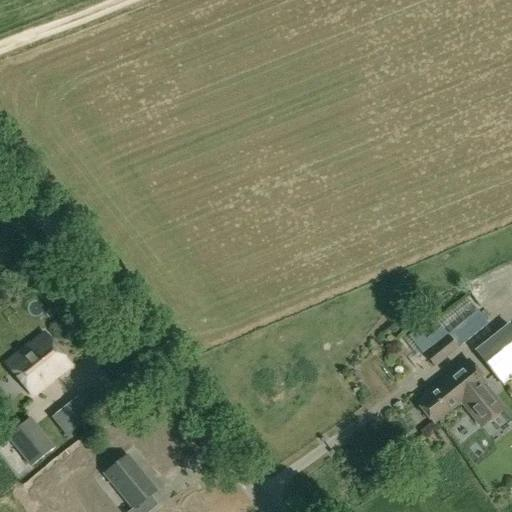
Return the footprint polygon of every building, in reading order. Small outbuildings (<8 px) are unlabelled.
[(410,334),(433,368),(457,349),(487,324),(477,312),(447,334),(442,328),(428,339),(419,329),(410,334)] [(476,352),(502,386),(511,378),(511,328),(510,326),(476,352)] [(33,397),(71,366),(44,333),(6,364),(33,397)] [(431,422),(458,401),(460,400),(481,427),(502,411),(482,385),(484,384),(468,363),(428,394),(429,396),(417,404),(431,422)] [(511,418),(510,416),(490,426),(499,445),(511,438),(511,418)] [(0,438),(6,447),(30,429),(22,418),(0,435),(0,438)] [(47,453),(31,433),(10,450),(26,470),(47,453)] [(127,511),(147,511),(149,510),(142,501),(154,491),(126,456),(105,474),(133,508),(127,511)]
